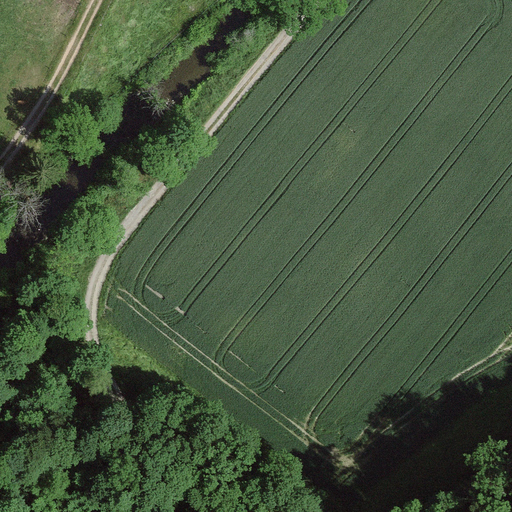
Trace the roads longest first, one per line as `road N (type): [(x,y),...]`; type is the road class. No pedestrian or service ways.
road 1 (track): [(168,511),(94,335),(94,288),(113,245),(310,0)]
road 2 (track): [(0,165),(45,101),(97,0)]
